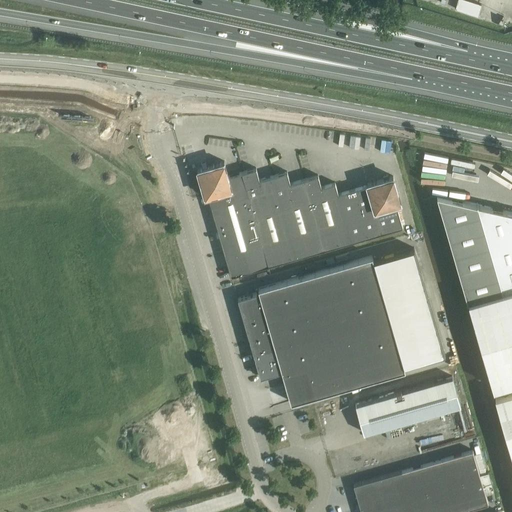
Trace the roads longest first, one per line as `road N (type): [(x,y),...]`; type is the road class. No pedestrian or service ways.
road 1 (unclassified): [(286,511),(261,485),(175,187),(155,146),(161,80)]
road 2 (motorway): [(0,11),(413,73)]
road 3 (secondary): [(161,80),(511,145)]
road 4 (motorway): [(75,0),(413,73)]
road 5 (motorway): [(464,58),(188,0)]
road 6 (motorway): [(464,58),(286,0)]
road 7 (secondary): [(161,80),(0,56)]
road 8 (secondary): [(0,68),(161,80)]
road 9 (unknown): [(322,478),(466,442)]
